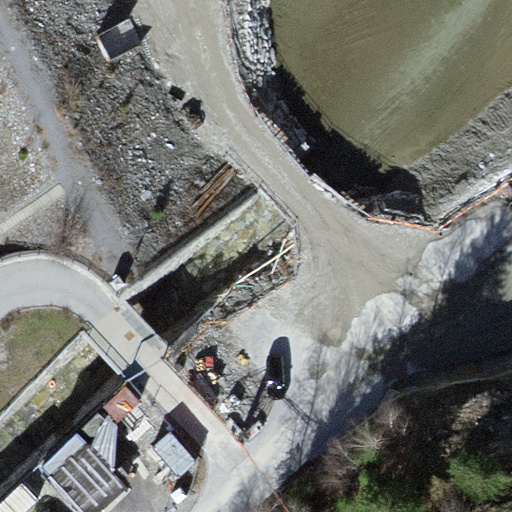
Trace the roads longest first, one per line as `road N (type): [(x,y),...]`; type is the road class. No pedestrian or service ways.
road 1 (residential): [(0,313),(22,289),(61,285),(110,322),(157,379)]
road 2 (unclassified): [(157,379),(230,474),(216,511)]
